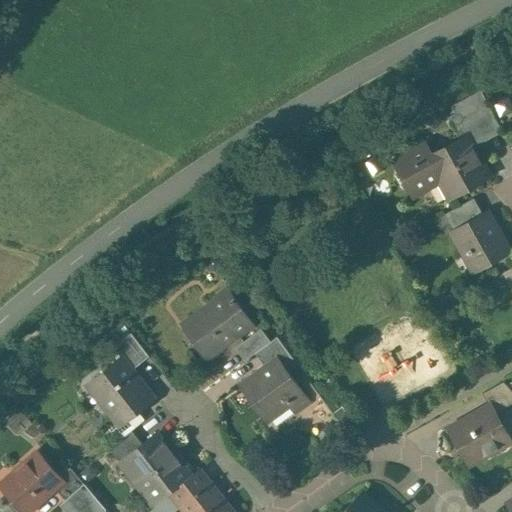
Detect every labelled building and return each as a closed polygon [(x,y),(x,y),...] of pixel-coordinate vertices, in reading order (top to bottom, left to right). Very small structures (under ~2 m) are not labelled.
[(501,130),(487,102),(456,119),(465,136),(466,135),(472,146),(501,130)] [(465,136),(426,157),(448,198),(488,176),(472,146),(466,135),(465,136)] [(473,197),(444,214),(453,230),(482,214),(473,197)] [(453,230),(452,231),(473,270),(508,251),(498,235),(495,236),(482,214),(453,230)] [(511,266),(502,272),(511,288),(511,287),(511,266)] [(252,323),(227,288),(216,296),(218,299),(182,325),(205,356),(252,323)] [(260,329),(235,347),(244,360),(254,353),(270,341),(260,329)] [(148,356),(130,332),(112,347),(121,358),(121,357),(131,370),(148,356)] [(270,341),(254,353),(265,367),(277,358),(283,365),(292,358),(276,336),(270,341)] [(121,358),(88,384),(119,424),(153,397),(131,370),(121,357),(121,358)] [(265,367),(239,386),(240,388),(245,384),(266,414),(286,400),(295,413),(310,403),(283,365),(277,358),(265,367)] [(511,390),(503,380),(482,392),(490,408),(492,407),(495,412),(511,402),(511,390)] [(355,423),(341,405),(332,412),(345,430),(346,430),(345,429),(354,423),(354,424),(355,423)] [(495,412),(492,407),(490,408),(484,411),(479,410),(448,427),(463,455),(480,445),(485,454),(510,440),(495,412)] [(131,430),(108,448),(120,463),(126,458),(125,457),(142,444),(131,430)] [(170,450),(156,433),(142,444),(125,457),(126,458),(143,480),(137,485),(153,504),(165,495),(170,491),(190,475),(183,466),(184,465),(184,463),(173,449),(172,449),(171,449),(170,450)] [(58,475),(36,451),(14,471),(20,478),(6,490),(25,511),(27,511),(55,488),(63,481),(58,475)] [(69,466),(58,475),(63,481),(55,488),(65,500),(83,483),(69,466)] [(216,493),(198,469),(190,475),(170,491),(186,511),(231,511),(222,500),(222,498),(222,496),(220,494),(218,493),(216,493)] [(65,500),(59,505),(66,511),(102,511),(105,509),(83,483),(65,500)] [(381,511),(362,494),(344,511),(381,511)] [(168,511),(175,507),(165,495),(153,504),(159,511),(168,511)]
